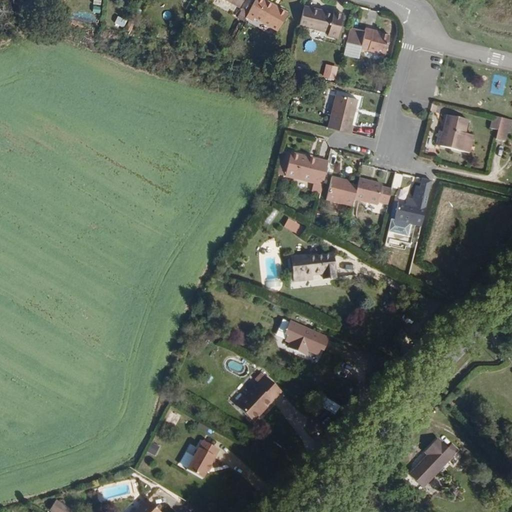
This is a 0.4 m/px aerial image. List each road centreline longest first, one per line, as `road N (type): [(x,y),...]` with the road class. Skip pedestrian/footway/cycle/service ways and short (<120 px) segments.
road 1 (primary): [(300,511),(511,291)]
road 2 (residential): [(417,23),(385,152),(416,170)]
